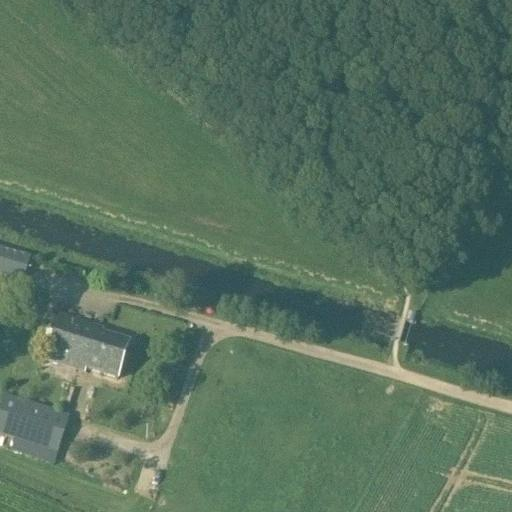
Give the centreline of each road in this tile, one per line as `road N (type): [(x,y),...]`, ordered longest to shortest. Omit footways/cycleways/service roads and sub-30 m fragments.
road 1 (track): [(389,373),(101,294)]
road 2 (track): [(511,409),(389,373)]
